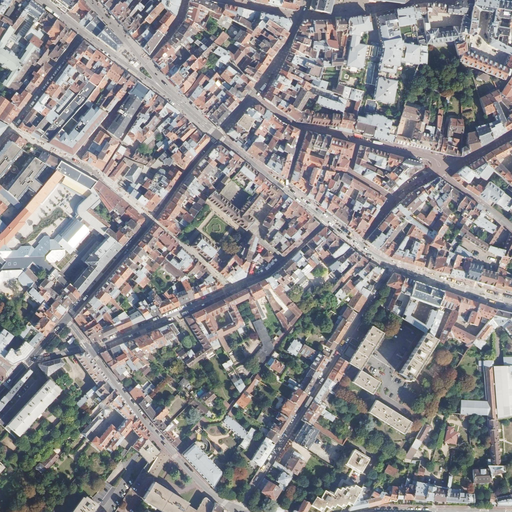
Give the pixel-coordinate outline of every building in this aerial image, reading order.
[(0,0),(0,5),(5,9),(7,6),(10,0),(0,0)] [(19,5),(19,6),(8,21),(2,17),(0,19),(0,20),(3,23),(0,27),(5,31),(8,26),(10,27),(15,21),(22,10),(29,0),(10,0),(7,6),(9,7),(3,15),(7,17),(14,7),(13,7),(16,4),(17,5),(19,5)] [(29,0),(22,10),(26,13),(29,15),(30,16),(32,17),(36,19),(43,10),(39,7),(38,7),(37,6),(36,5),(29,0)] [(48,0),(56,6),(59,8),(65,13),(77,0),(48,0)] [(89,10),(79,0),(77,0),(65,13),(78,23),(89,10)] [(107,0),(102,5),(109,12),(119,0),(107,0)] [(125,0),(123,3),(119,0),(109,12),(115,18),(131,0),(125,0)] [(131,0),(115,18),(119,24),(140,0),(131,0)] [(149,0),(140,0),(119,24),(124,28),(135,16),(133,14),(136,9),(139,12),(143,7),(142,5),(146,0),(148,1),(149,0)] [(143,7),(139,12),(135,16),(124,28),(127,32),(155,0),(149,0),(148,1),(143,7)] [(158,3),(155,0),(127,32),(130,35),(143,20),(158,3)] [(155,0),(158,3),(163,8),(164,8),(173,17),(175,14),(179,0),(155,0)] [(204,0),(189,0),(189,3),(207,11),(212,13),(215,7),(213,6),(214,2),(204,0)] [(281,0),(279,7),(295,10),(297,10),(298,6),(288,1),(286,0),(281,0)] [(312,0),(311,4),(310,10),(329,14),(330,14),(332,5),(333,0),(312,0)] [(429,3),(425,3),(426,16),(435,16),(436,13),(462,15),(459,27),(428,29),(427,22),(421,23),(422,25),(423,34),(425,42),(425,44),(453,41),(453,40),(454,44),(462,42),(462,34),(466,35),(468,29),(473,0),(458,0),(456,1),(454,5),(429,3)] [(496,1),(490,0),(473,0),(468,29),(466,35),(469,34),(473,30),(477,12),(478,10),(488,12),(489,13),(486,32),(488,34),(488,35),(488,37),(489,38),(490,39),(496,1)] [(511,3),(496,1),(490,39),(495,41),(496,35),(501,36),(499,42),(504,44),(507,28),(498,26),(499,17),(508,18),(511,3)] [(163,8),(158,3),(143,20),(147,23),(148,24),(149,23),(156,15),(157,16),(158,16),(158,15),(157,14),(163,8)] [(207,11),(189,3),(185,18),(199,27),(201,29),(209,16),(206,15),(203,21),(204,21),(203,23),(200,21),(203,13),(205,14),(207,11)] [(217,7),(215,7),(212,13),(213,13),(220,16),(218,19),(217,22),(227,29),(230,24),(229,23),(232,20),(236,7),(218,3),(217,7)] [(425,3),(418,4),(418,15),(425,14),(425,18),(421,19),(421,23),(427,22),(426,16),(425,3)] [(412,5),(412,6),(412,21),(421,19),(420,18),(420,17),(419,17),(419,18),(417,16),(417,15),(418,15),(418,4),(412,5)] [(344,52),(343,59),(341,68),(341,69),(340,72),(339,75),(339,76),(337,86),(343,87),(363,91),(355,117),(351,134),(362,137),(365,137),(392,143),(404,107),(410,89),(413,78),(415,71),(417,64),(417,47),(416,44),(415,36),(414,29),(413,27),(412,21),(412,6),(405,7),(401,8),(395,9),(376,13),(381,39),(382,46),(383,46),(383,47),(382,49),(377,48),(369,46),(365,45),(368,36),(367,31),(371,30),(369,14),(351,17),(347,18),(347,34),(344,52)] [(242,9),(236,7),(232,20),(236,22),(242,9)] [(160,13),(163,15),(158,22),(155,20),(152,24),(155,26),(153,28),(153,29),(156,31),(162,35),(167,28),(166,27),(173,17),(164,8),(160,13)] [(260,13),(242,9),(236,22),(232,20),(229,23),(230,24),(243,32),(245,33),(250,27),(260,13)] [(0,64),(2,66),(7,70),(9,71),(5,76),(0,82),(2,83),(5,86),(7,87),(36,47),(35,47),(24,38),(26,34),(23,33),(17,42),(25,47),(23,51),(23,53),(18,62),(16,64),(14,62),(15,60),(17,58),(4,49),(2,52),(1,54),(0,53),(0,50),(6,41),(6,40),(13,29),(23,17),(26,13),(22,10),(15,21),(10,27),(8,26),(5,31),(0,38),(0,64)] [(43,10),(36,19),(31,27),(37,31),(39,28),(43,22),(42,21),(47,13),(43,10)] [(94,15),(89,10),(78,23),(84,27),(94,15)] [(42,21),(43,22),(39,28),(44,32),(46,33),(56,20),(47,13),(42,21)] [(258,19),(260,13),(250,27),(254,29),(258,32),(261,30),(263,27),(265,25),(258,19)] [(260,13),(258,19),(265,25),(267,22),(286,32),(291,23),(289,19),(260,13)] [(99,20),(94,15),(84,27),(114,51),(121,44),(99,20)] [(185,18),(182,21),(194,29),(196,30),(199,27),(185,18)] [(336,39),(335,31),(335,25),(334,18),(324,19),(324,33),(325,40),(325,47),(331,49),(336,50),(336,45),(336,44),(336,39)] [(346,18),(334,18),(335,25),(335,31),(343,31),(341,45),(336,45),(336,50),(344,52),(347,34),(347,18),(346,18)] [(324,19),(312,20),(312,26),(312,32),(320,32),(324,33),(324,19)] [(42,51),(36,47),(7,87),(15,92),(22,83),(18,80),(30,63),(34,66),(37,62),(39,59),(40,58),(56,36),(64,26),(56,20),(46,33),(49,35),(46,38),(48,39),(42,51)] [(147,23),(143,20),(130,35),(134,40),(148,28),(149,29),(151,27),(149,26),(147,25),(146,24),(147,23)] [(182,21),(179,26),(187,32),(186,34),(189,35),(194,29),(182,21)] [(267,22),(265,25),(273,31),(285,39),(288,33),(286,32),(267,22)] [(263,27),(273,34),(271,37),(274,40),(275,39),(282,43),(285,39),(273,31),(265,25),(263,27)] [(413,27),(414,29),(415,36),(418,35),(423,34),(422,25),(413,27)] [(67,28),(64,26),(56,36),(40,58),(39,59),(37,62),(41,65),(44,61),(47,56),(50,52),(49,51),(54,44),(53,43),(54,42),(57,39),(59,40),(67,28)] [(179,26),(175,31),(187,42),(189,43),(192,39),(188,37),(189,35),(186,34),(187,32),(179,26)] [(31,27),(26,34),(24,38),(35,47),(36,47),(39,46),(42,42),(39,40),(44,32),(39,28),(37,31),(31,27)] [(254,29),(250,27),(245,33),(249,36),(254,29)] [(263,27),(261,30),(271,37),(273,34),(263,27)] [(57,47),(55,45),(50,52),(47,56),(51,58),(56,52),(59,48),(63,51),(64,50),(60,47),(71,31),(67,28),(59,40),(61,42),(57,47)] [(149,29),(148,28),(134,40),(148,55),(162,35),(156,31),(155,32),(149,29)] [(264,36),(268,39),(269,42),(278,49),(282,43),(275,39),(274,40),(271,37),(261,30),(258,32),(260,33),(264,36)] [(75,34),(71,31),(60,47),(64,50),(75,36),(75,34)] [(175,31),(171,36),(181,46),(191,55),(196,60),(200,56),(202,53),(197,49),(196,49),(195,51),(187,46),(188,45),(186,43),(187,42),(175,31)] [(201,31),(200,32),(206,37),(208,39),(209,38),(201,31)] [(224,64),(228,58),(235,66),(242,56),(244,54),(247,57),(246,59),(241,66),(242,67),(244,69),(245,67),(245,68),(246,66),(247,67),(252,59),(250,58),(252,55),(246,50),(235,42),(233,44),(239,48),(233,56),(227,51),(226,52),(224,50),(219,47),(228,36),(224,33),(222,32),(216,38),(212,43),(217,46),(213,51),(221,57),(219,59),(218,60),(223,64),(224,64)] [(245,33),(243,32),(235,42),(246,50),(248,47),(244,44),(247,40),(249,42),(252,38),(249,36),(245,33)] [(308,32),(297,32),(294,36),(308,40),(308,37),(308,32)] [(171,36),(166,43),(174,51),(177,48),(178,49),(181,46),(171,36)] [(308,40),(294,36),(292,42),(308,46),(309,40),(308,40)] [(208,39),(206,37),(200,43),(208,48),(212,43),(208,39)] [(259,48),(258,50),(260,52),(271,59),(274,54),(260,43),(254,39),(252,38),(249,42),(256,49),(258,47),(259,48)] [(192,40),(192,39),(189,43),(191,44),(196,49),(197,49),(199,47),(193,43),(195,40),(193,39),(192,40)] [(459,62),(475,68),(479,69),(507,81),(511,72),(509,70),(511,63),(511,47),(508,46),(504,44),(499,42),(495,41),(490,39),(487,45),(508,54),(502,67),(469,53),(465,51),(465,48),(464,42),(462,42),(454,44),(459,62)] [(86,43),(83,40),(80,44),(71,56),(76,59),(81,51),(80,51),(86,43)] [(193,43),(199,47),(197,49),(202,53),(208,48),(200,43),(195,40),(193,43)] [(262,40),(260,43),(274,54),(278,49),(269,42),(267,45),(266,44),(266,43),(262,40)] [(311,59),(307,57),(301,54),(289,49),(287,53),(315,66),(322,66),(341,68),(343,59),(333,60),(333,56),(330,56),(330,54),(331,49),(325,47),(325,40),(320,41),(313,41),(311,48),(311,49),(315,51),(311,59)] [(308,46),(292,42),(291,43),(290,45),(289,49),(301,54),(304,49),(309,52),(311,49),(311,48),(310,47),(308,46)] [(86,43),(80,51),(81,51),(76,59),(71,56),(66,63),(75,70),(79,73),(85,66),(95,49),(86,43)] [(166,43),(159,50),(166,57),(169,59),(172,56),(171,54),(174,51),(166,43)] [(212,43),(208,48),(202,53),(200,56),(203,59),(204,57),(205,57),(210,51),(211,53),(213,51),(217,46),(212,43)] [(171,54),(172,56),(169,59),(160,68),(159,69),(164,74),(174,65),(178,68),(181,65),(191,55),(181,46),(178,49),(177,48),(174,51),(171,54)] [(425,46),(417,47),(417,64),(424,66),(425,46)] [(252,55),(250,58),(252,59),(265,68),(271,59),(260,52),(257,55),(254,53),(255,52),(248,47),(246,50),(252,55)] [(96,66),(97,66),(104,56),(95,49),(85,66),(79,73),(76,77),(73,81),(68,87),(77,94),(92,73),(88,70),(94,61),(96,62),(92,67),(93,69),(96,66)] [(311,49),(309,52),(307,57),(311,59),(315,51),(311,49)] [(166,57),(159,50),(152,59),(158,66),(166,57)] [(60,55),(56,52),(51,58),(55,61),(60,55)] [(285,57),(285,59),(284,61),(295,66),(295,65),(296,64),(301,67),(301,66),(307,69),(307,70),(306,71),(304,73),(303,76),(304,76),(319,81),(321,73),(322,66),(315,66),(287,53),(285,57)] [(180,70),(178,68),(169,78),(175,86),(190,67),(196,60),(191,55),(181,65),(183,67),(180,70)] [(77,94),(75,95),(50,124),(44,132),(38,138),(47,143),(86,99),(96,85),(113,63),(104,56),(97,66),(92,73),(77,94)] [(200,56),(196,60),(190,67),(193,70),(194,71),(197,68),(199,69),(205,62),(206,61),(203,59),(200,56)] [(169,59),(166,57),(158,66),(160,68),(169,59)] [(247,67),(246,66),(245,68),(246,69),(248,70),(258,78),(265,68),(252,59),(247,67)] [(223,64),(218,60),(212,69),(214,71),(217,67),(219,68),(223,64)] [(44,61),(41,65),(39,69),(46,73),(51,66),(44,61)] [(284,61),(282,64),(300,74),(301,71),(302,69),(295,66),(284,61)] [(75,70),(66,63),(60,70),(70,77),(72,74),(75,70)] [(124,72),(113,63),(96,85),(101,89),(109,78),(111,80),(106,88),(110,91),(113,86),(116,82),(124,72)] [(226,66),(228,67),(220,76),(228,83),(235,75),(250,88),(253,84),(241,74),(240,75),(230,68),(232,65),(228,63),(226,66)] [(223,64),(219,68),(217,71),(220,76),(228,67),(226,66),(224,64),(223,64)] [(282,64),(279,70),(300,80),(302,77),(312,82),(310,85),(324,91),(326,83),(319,81),(304,76),(303,76),(300,74),(282,64)] [(178,68),(174,65),(164,74),(168,79),(169,78),(178,68)] [(31,73),(34,75),(30,81),(36,86),(43,78),(42,78),(37,73),(39,69),(34,66),(31,69),(33,71),(31,73)] [(193,70),(190,67),(175,86),(178,90),(179,89),(183,85),(181,84),(193,70)] [(39,69),(37,73),(42,78),(46,73),(39,69)] [(244,72),(246,75),(249,78),(255,82),(258,78),(248,70),(246,69),(244,72)] [(70,77),(60,70),(52,81),(65,91),(67,89),(68,87),(73,81),(69,78),(70,77)] [(194,71),(193,70),(181,84),(183,85),(179,89),(180,91),(182,93),(190,85),(194,79),(196,74),(194,71)] [(279,70),(277,74),(292,82),(294,78),(298,81),(296,85),(297,86),(299,87),(302,89),(308,93),(306,97),(316,102),(317,98),(330,103),(332,96),(333,94),(331,93),(324,91),(310,85),(300,80),(279,70)] [(113,86),(110,91),(105,98),(107,100),(100,110),(106,114),(109,111),(105,108),(123,84),(130,76),(124,72),(116,82),(118,84),(115,88),(113,86)] [(488,77),(477,72),(474,80),(478,81),(479,79),(483,81),(484,82),(487,81),(486,80),(488,77)] [(507,84),(490,77),(495,88),(496,90),(501,96),(503,93),(511,79),(511,72),(509,80),(507,84)] [(216,81),(223,86),(226,89),(240,100),(243,97),(232,88),(219,76),(216,73),(214,74),(211,78),(215,82),(216,81)] [(211,78),(207,75),(206,77),(201,74),(193,85),(184,95),(192,103),(204,90),(206,91),(213,84),(215,82),(211,78)] [(277,74),(273,81),(295,94),(299,87),(297,86),(296,85),(294,88),(289,86),(292,82),(277,74)] [(250,88),(235,75),(228,83),(229,85),(233,87),(236,83),(247,92),(250,88)] [(123,84),(105,108),(109,111),(109,112),(117,101),(118,101),(128,88),(129,89),(136,80),(130,76),(123,84)] [(22,82),(26,85),(23,89),(29,94),(36,86),(30,81),(25,78),(22,82)] [(511,79),(503,93),(509,97),(511,93),(511,79)] [(127,92),(129,94),(120,107),(120,108),(120,109),(121,111),(118,115),(115,119),(113,122),(109,127),(107,130),(117,138),(123,130),(133,113),(141,100),(148,89),(136,80),(129,89),(127,92)] [(65,91),(52,81),(43,93),(48,97),(51,99),(56,103),(58,100),(55,98),(56,96),(57,94),(60,91),(63,94),(65,91)] [(215,82),(213,84),(220,90),(223,86),(216,81),(215,82)] [(273,81),(270,87),(280,94),(293,103),(297,96),(295,94),(273,81)] [(22,82),(22,83),(15,92),(19,95),(23,89),(26,85),(22,82)] [(236,83),(233,87),(244,96),(247,92),(236,83)] [(208,93),(212,96),(215,99),(218,101),(221,104),(230,111),(237,104),(224,93),(220,90),(213,84),(206,91),(208,93)] [(101,89),(96,85),(86,99),(92,103),(101,89)] [(335,91),(332,90),(331,93),(333,94),(340,96),(343,87),(337,86),(335,91)] [(270,87),(263,99),(286,116),(291,107),(293,103),(280,94),(270,87)] [(342,108),(340,114),(337,131),(351,134),(355,117),(363,91),(343,87),(340,96),(356,102),(352,115),(346,114),(349,103),(345,102),(345,101),(338,99),(338,98),(332,96),(330,103),(342,108)] [(110,91),(106,88),(101,96),(105,98),(110,91)] [(19,95),(15,92),(10,99),(12,100),(10,103),(11,103),(14,105),(20,109),(30,95),(29,94),(23,89),(19,95)] [(60,97),(59,99),(58,100),(56,103),(49,111),(36,126),(29,134),(38,138),(44,132),(41,129),(47,122),(50,124),(75,95),(67,89),(65,91),(63,94),(60,97)] [(153,93),(148,89),(141,100),(143,102),(145,103),(147,105),(149,102),(148,101),(153,93)] [(226,89),(224,93),(237,104),(240,100),(226,89)] [(302,89),(297,96),(293,103),(291,107),(299,111),(300,108),(306,97),(308,93),(302,89)] [(206,91),(204,90),(192,103),(195,106),(203,98),(202,97),(204,94),(205,95),(208,93),(206,91)] [(511,108),(501,96),(496,90),(479,100),(482,108),(489,105),(506,132),(510,129),(511,128),(511,108)] [(43,93),(37,102),(49,111),(56,103),(51,99),(48,102),(46,100),(48,97),(43,93)] [(156,96),(153,93),(148,101),(149,102),(147,105),(145,103),(139,112),(143,115),(156,96)] [(205,95),(203,98),(195,106),(199,109),(212,96),(208,93),(205,95)] [(503,93),(501,96),(511,108),(511,99),(509,97),(503,93)] [(449,94),(448,103),(445,120),(449,122),(449,119),(461,121),(461,114),(460,95),(449,94)] [(0,118),(8,123),(9,124),(20,109),(14,105),(11,103),(10,103),(8,101),(0,95),(0,118)] [(105,98),(101,96),(95,106),(100,110),(107,100),(105,98)] [(161,99),(156,96),(143,115),(139,112),(136,116),(137,116),(140,119),(141,117),(144,119),(145,120),(161,99)] [(215,99),(212,96),(199,109),(202,113),(215,99)] [(317,114),(313,113),(310,125),(313,126),(337,131),(340,114),(342,108),(330,103),(317,98),(316,102),(315,105),(331,111),(330,116),(317,114)] [(92,103),(86,99),(47,143),(56,147),(60,143),(65,147),(63,151),(71,155),(85,140),(106,114),(100,110),(95,106),(92,103)] [(166,103),(161,99),(145,120),(144,119),(143,121),(146,123),(151,117),(150,117),(153,113),(154,113),(154,114),(155,115),(166,103)] [(218,101),(215,99),(202,113),(205,115),(218,101)] [(221,104),(218,101),(205,115),(208,118),(221,104)] [(49,111),(37,102),(21,123),(23,126),(27,127),(30,124),(31,125),(32,124),(36,126),(49,111)] [(138,125),(142,120),(143,121),(144,119),(141,117),(140,119),(137,116),(126,135),(131,139),(133,141),(136,138),(141,143),(145,146),(146,148),(153,141),(161,133),(160,131),(161,131),(162,130),(163,129),(169,123),(179,113),(176,110),(166,103),(155,115),(154,114),(151,117),(146,123),(142,128),(138,125)] [(230,111),(221,104),(208,118),(215,125),(218,125),(230,111)] [(257,105),(249,107),(262,115),(265,110),(263,110),(257,105)] [(495,121),(487,124),(493,140),(506,132),(489,105),(482,108),(484,116),(491,113),(495,121)] [(262,115),(249,107),(243,114),(257,123),(259,119),(257,117),(258,116),(260,118),(262,115)] [(299,111),(291,107),(286,116),(295,122),(300,112),(299,111)] [(425,126),(427,112),(423,111),(423,112),(404,107),(392,143),(428,151),(432,134),(433,127),(427,126),(429,129),(429,132),(422,131),(423,122),(425,122),(425,126)] [(434,135),(432,134),(428,151),(443,154),(447,137),(445,137),(443,137),(443,135),(438,134),(440,125),(441,115),(442,109),(437,109),(436,129),(434,135)] [(262,115),(260,118),(259,119),(257,123),(259,124),(258,127),(261,129),(271,114),(265,110),(262,115)] [(303,113),(300,112),(295,122),(296,123),(310,125),(313,113),(304,110),(303,113)] [(434,113),(427,112),(425,126),(427,126),(433,127),(434,127),(434,124),(432,124),(434,113)] [(183,116),(179,113),(169,123),(170,125),(164,131),(163,129),(162,130),(161,131),(164,135),(183,116)] [(471,113),(461,114),(461,121),(467,120),(473,119),(471,113)] [(257,123),(243,114),(235,124),(243,130),(244,131),(251,136),(258,127),(259,124),(257,123)] [(280,122),(271,114),(261,129),(265,132),(273,136),(276,139),(286,125),(280,122)] [(187,120),(183,116),(164,135),(165,138),(166,139),(168,137),(171,135),(173,132),(174,131),(187,120)] [(449,119),(449,122),(447,137),(443,154),(455,156),(459,156),(460,152),(454,151),(455,145),(457,139),(450,138),(451,133),(461,134),(461,121),(449,119)] [(195,127),(187,120),(174,131),(176,133),(179,131),(180,132),(177,135),(173,132),(171,135),(174,138),(173,139),(175,140),(178,137),(180,140),(181,141),(195,127)] [(474,123),(475,126),(480,147),(493,140),(487,124),(478,127),(476,122),(474,123)] [(21,123),(18,128),(29,134),(36,126),(32,124),(31,125),(30,124),(27,127),(23,126),(21,123)] [(235,124),(230,129),(236,133),(243,130),(235,124)] [(298,131),(286,125),(276,139),(275,141),(279,145),(282,147),(284,145),(279,142),(283,138),(286,140),(284,144),(293,150),(298,131)] [(470,133),(465,135),(464,144),(465,146),(468,153),(480,147),(475,126),(469,128),(470,133)] [(261,129),(258,127),(251,136),(255,139),(246,152),(257,160),(266,147),(260,143),(263,139),(261,138),(265,132),(261,129)] [(197,128),(196,129),(188,137),(194,143),(201,136),(204,134),(197,128)] [(236,133),(230,129),(226,134),(234,140),(238,135),(240,136),(244,131),(243,130),(236,133)] [(118,143),(100,131),(93,142),(98,145),(99,146),(103,140),(115,148),(118,143)] [(238,135),(234,140),(233,141),(246,152),(255,139),(251,136),(244,131),(240,136),(238,135)] [(315,135),(306,132),(299,153),(295,163),(305,166),(308,157),(306,156),(309,147),(311,148),(311,147),(315,135)] [(13,134),(8,140),(17,146),(19,144),(23,139),(13,134)] [(204,134),(201,136),(194,143),(188,137),(184,142),(196,153),(208,140),(207,140),(208,139),(208,137),(204,134)] [(131,139),(126,135),(123,140),(128,143),(131,139)] [(330,139),(315,135),(311,147),(320,150),(326,152),(330,139)] [(276,139),(273,136),(267,145),(270,147),(275,141),(276,139)] [(168,137),(166,139),(167,140),(165,142),(158,148),(157,150),(158,151),(161,154),(164,151),(171,160),(173,161),(183,169),(188,163),(189,161),(177,148),(175,146),(173,143),(171,142),(168,137)] [(345,171),(347,169),(336,165),(342,142),(330,139),(326,152),(325,154),(324,157),(323,161),(320,171),(333,175),(334,170),(345,171)] [(17,146),(8,140),(0,149),(0,177),(23,149),(22,149),(17,146)] [(99,146),(98,145),(90,155),(104,164),(115,148),(103,140),(99,146)] [(156,143),(153,141),(146,148),(147,148),(148,150),(149,150),(155,144),(156,143)] [(267,145),(266,147),(257,160),(265,166),(271,154),(272,153),(277,150),(279,145),(275,141),(270,147),(267,145)] [(184,142),(181,145),(193,157),(196,153),(184,142)] [(353,145),(342,142),(336,165),(347,169),(349,161),(340,159),(341,156),(349,159),(353,145)] [(145,146),(141,143),(134,152),(131,158),(133,159),(142,148),(143,148),(145,146)] [(511,148),(507,143),(481,158),(493,171),(498,175),(509,186),(511,187),(511,185),(511,148)] [(272,153),(271,154),(265,166),(278,175),(282,151),(291,156),(293,150),(284,144),(284,145),(282,147),(279,145),(277,150),(272,153)] [(119,145),(116,151),(122,155),(123,154),(131,158),(134,152),(126,147),(126,149),(119,145)] [(181,145),(177,148),(189,161),(193,157),(181,145)] [(35,148),(31,146),(27,152),(31,155),(35,148)] [(213,149),(218,153),(214,158),(221,164),(222,163),(221,163),(224,160),(222,159),(228,152),(219,146),(215,147),(213,149)] [(465,146),(461,148),(460,152),(459,156),(461,156),(468,153),(465,146)] [(377,152),(359,147),(356,159),(365,163),(367,159),(374,162),(377,152)] [(31,155),(33,156),(48,165),(55,169),(60,161),(60,160),(35,148),(31,155)] [(148,150),(147,148),(137,158),(139,159),(143,155),(146,152),(148,150)] [(213,149),(212,148),(206,155),(212,160),(214,158),(218,153),(213,149)] [(148,150),(146,152),(143,155),(146,158),(149,156),(152,158),(154,156),(149,150),(148,150)] [(228,152),(222,159),(224,160),(221,163),(222,163),(221,164),(219,166),(217,169),(221,171),(228,163),(227,162),(234,154),(229,150),(228,152)] [(122,155),(116,151),(103,172),(106,175),(122,155)] [(139,159),(137,161),(146,165),(145,165),(148,166),(161,154),(158,151),(154,156),(152,158),(149,156),(146,158),(143,155),(139,159)] [(164,151),(161,154),(148,166),(145,165),(144,165),(143,168),(140,173),(144,176),(145,177),(147,178),(152,171),(159,164),(160,165),(162,163),(163,164),(165,162),(168,165),(173,161),(171,160),(164,151)] [(291,156),(282,151),(278,175),(284,179),(285,178),(291,156)] [(85,152),(81,159),(101,170),(104,164),(90,155),(85,152)] [(377,152),(374,162),(373,166),(377,168),(382,170),(383,167),(385,163),(388,155),(377,152)] [(239,158),(234,154),(227,162),(228,163),(221,171),(222,173),(225,175),(239,158)] [(206,155),(203,159),(212,167),(211,168),(214,171),(216,168),(213,166),(215,163),(212,160),(206,155)] [(405,160),(388,155),(385,163),(387,164),(386,168),(383,167),(382,170),(389,173),(390,172),(395,168),(397,166),(401,163),(405,160)] [(48,165),(33,156),(5,190),(17,201),(28,188),(35,194),(43,184),(36,178),(48,165)] [(319,160),(308,156),(308,157),(305,166),(295,163),(290,183),(307,196),(316,169),(319,170),(320,171),(323,161),(319,160)] [(121,171),(122,170),(125,173),(125,174),(126,175),(123,177),(131,182),(133,180),(137,183),(140,184),(143,180),(142,179),(144,176),(140,173),(143,168),(144,165),(124,157),(116,167),(121,171)] [(214,158),(212,160),(215,163),(219,166),(221,164),(214,158)] [(244,162),(239,158),(225,175),(224,176),(229,180),(230,179),(244,162)] [(481,158),(466,167),(478,176),(483,180),(485,181),(493,171),(481,158)] [(203,159),(197,165),(205,172),(207,172),(208,174),(209,175),(212,172),(214,171),(211,168),(212,167),(203,159)] [(365,163),(356,159),(355,164),(363,167),(364,165),(365,163)] [(405,160),(401,163),(413,174),(421,168),(420,164),(405,160)] [(55,169),(63,174),(66,175),(87,188),(90,189),(93,187),(97,181),(60,161),(55,169)] [(257,173),(244,162),(230,179),(243,189),(250,181),(257,173)] [(399,168),(402,171),(400,172),(407,179),(413,174),(401,163),(397,166),(399,168)] [(361,171),(364,172),(362,176),(371,181),(375,174),(374,174),(373,173),(355,164),(353,170),(360,174),(361,171)] [(363,167),(355,164),(373,173),(375,169),(364,165),(363,167)] [(197,165),(194,168),(204,177),(206,175),(205,174),(207,172),(205,172),(197,165)] [(465,166),(456,173),(467,183),(469,182),(473,176),(477,179),(478,176),(466,167),(465,166)] [(121,171),(116,167),(108,176),(113,180),(121,171)] [(163,169),(160,169),(155,173),(163,176),(173,183),(181,172),(174,168),(171,172),(169,170),(167,173),(163,169)] [(194,168),(190,174),(197,181),(196,182),(199,184),(200,183),(202,181),(208,188),(211,185),(210,184),(206,179),(204,177),(194,168)] [(395,168),(390,172),(401,183),(407,179),(400,172),(402,171),(399,168),(397,170),(395,168)] [(24,207),(8,224),(6,226),(1,231),(0,232),(0,246),(3,244),(4,245),(6,242),(25,222),(23,221),(30,213),(44,197),(63,174),(55,169),(43,184),(35,194),(24,207)] [(319,170),(316,169),(307,196),(312,200),(317,183),(315,182),(319,170)] [(330,174),(332,175),(333,175),(320,171),(319,170),(315,182),(317,183),(312,200),(315,202),(328,176),(329,177),(330,174)] [(383,173),(383,174),(397,186),(398,185),(401,183),(390,172),(389,173),(382,170),(381,171),(383,173)] [(155,173),(152,171),(147,178),(151,180),(155,173)] [(213,180),(212,182),(213,183),(222,173),(221,171),(213,180)] [(397,186),(383,174),(381,173),(377,171),(375,174),(371,181),(390,193),(397,186)] [(163,176),(155,173),(151,180),(156,184),(156,183),(157,184),(159,182),(162,184),(160,187),(161,187),(166,191),(167,192),(173,183),(163,176)] [(250,195),(254,191),(253,191),(264,178),(257,173),(250,181),(243,189),(250,195)] [(330,180),(330,179),(322,195),(324,196),(318,205),(325,210),(332,195),(339,181),(342,174),(336,173),(332,181),(330,180)] [(456,173),(451,177),(464,188),(466,184),(467,183),(456,173)] [(190,174),(184,183),(183,184),(191,190),(194,193),(195,194),(197,196),(204,202),(207,199),(199,192),(198,193),(195,189),(197,187),(204,192),(206,190),(200,183),(199,184),(196,182),(197,181),(190,174)] [(336,198),(332,195),(325,210),(331,215),(342,195),(352,179),(343,174),(342,174),(339,181),(343,183),(338,193),(339,194),(336,198)] [(66,175),(63,181),(84,193),(87,188),(66,175)] [(229,180),(224,176),(215,189),(215,190),(214,191),(218,194),(229,180)] [(329,177),(328,176),(315,202),(318,205),(324,196),(322,195),(330,179),(330,180),(331,178),(329,177)] [(143,180),(144,181),(141,185),(146,188),(151,180),(147,178),(145,177),(143,180)] [(271,184),(264,178),(253,191),(254,191),(256,193),(253,197),(250,195),(246,200),(247,200),(255,207),(260,201),(262,199),(260,197),(271,184)] [(428,183),(433,188),(429,194),(428,195),(431,200),(432,198),(435,194),(436,193),(438,192),(435,190),(437,188),(439,190),(445,183),(438,178),(428,183)] [(367,188),(352,179),(342,195),(348,198),(353,190),(362,195),(367,188)] [(93,187),(99,197),(110,212),(112,210),(113,209),(115,212),(120,219),(122,217),(126,220),(129,216),(134,210),(97,180),(97,181),(93,187)] [(133,180),(131,182),(125,190),(128,193),(137,183),(133,180)] [(156,184),(151,180),(146,188),(147,189),(161,198),(166,191),(161,187),(158,191),(153,187),(156,184)] [(140,184),(137,183),(128,193),(136,199),(140,194),(139,193),(141,190),(137,188),(140,184)] [(428,183),(422,186),(429,194),(433,188),(428,183)] [(443,192),(439,197),(435,201),(439,207),(447,196),(446,196),(451,188),(445,183),(439,190),(438,191),(440,192),(441,192),(442,192),(443,192)] [(483,189),(477,196),(485,202),(488,198),(495,204),(496,203),(502,194),(503,193),(488,183),(486,185),(483,189)] [(183,184),(180,188),(190,195),(192,196),(194,193),(191,190),(183,184)] [(283,193),(271,184),(260,197),(262,199),(265,202),(268,204),(271,207),(274,202),(275,203),(283,193)] [(466,184),(464,188),(477,197),(477,196),(483,189),(479,186),(477,184),(475,188),(472,186),(471,187),(466,184)] [(208,188),(207,189),(211,194),(214,191),(215,190),(215,189),(211,185),(208,188)] [(422,186),(418,189),(423,195),(425,194),(427,196),(428,195),(429,194),(422,186)] [(2,187),(0,188),(0,192),(17,209),(21,205),(17,201),(5,190),(2,187)] [(79,214),(83,218),(86,221),(106,237),(104,239),(101,242),(95,248),(88,257),(85,261),(88,265),(86,268),(81,274),(80,275),(78,277),(71,285),(80,294),(87,285),(90,282),(95,276),(97,273),(105,264),(114,254),(117,251),(122,245),(104,231),(107,227),(86,210),(89,208),(90,207),(99,197),(93,187),(90,189),(92,192),(80,204),(80,205),(79,207),(78,209),(78,212),(79,213),(79,214)] [(180,188),(177,192),(192,201),(200,207),(204,202),(197,196),(195,197),(194,198),(195,199),(194,200),(193,199),(192,198),(189,196),(190,195),(180,188)] [(376,193),(367,188),(362,195),(361,195),(366,198),(371,201),(376,193)] [(464,196),(451,188),(446,196),(447,196),(439,207),(446,217),(450,213),(445,206),(450,199),(457,204),(455,208),(457,209),(459,204),(464,196)] [(147,189),(142,196),(154,206),(161,198),(147,189)] [(418,189),(409,194),(399,204),(410,212),(411,213),(426,199),(426,198),(423,195),(418,189)] [(209,196),(207,199),(246,230),(246,229),(254,220),(248,215),(255,207),(247,200),(238,210),(218,194),(214,191),(211,194),(209,196)] [(192,201),(177,192),(171,202),(181,209),(185,211),(187,208),(180,203),(182,201),(185,204),(187,201),(192,205),(191,206),(190,206),(190,207),(192,209),(188,214),(193,217),(200,207),(192,201)] [(275,203),(272,208),(266,217),(264,220),(268,223),(271,220),(273,216),(277,210),(279,207),(287,197),(283,193),(275,203)] [(366,198),(365,202),(378,210),(386,199),(376,193),(371,201),(366,198)] [(140,194),(136,199),(150,211),(154,206),(142,196),(140,194)] [(506,211),(509,208),(511,211),(511,201),(502,194),(496,203),(506,211)] [(348,198),(342,195),(331,215),(346,226),(351,217),(353,212),(352,210),(351,212),(347,209),(343,206),(348,198)] [(366,198),(361,195),(356,204),(361,207),(365,202),(366,198)] [(419,214),(417,218),(433,230),(437,233),(447,218),(446,217),(439,207),(435,201),(432,198),(431,200),(428,195),(427,196),(426,198),(426,199),(434,208),(425,219),(419,214)] [(464,196),(459,204),(457,209),(456,211),(459,212),(461,209),(464,211),(470,200),(464,196)] [(104,207),(103,208),(110,218),(113,216),(112,215),(110,212),(99,197),(90,207),(92,208),(100,201),(104,207)] [(281,213),(291,200),(287,197),(279,207),(282,209),(279,212),(277,210),(273,216),(275,218),(273,221),(271,220),(268,223),(264,220),(262,225),(267,227),(268,228),(270,225),(272,226),(279,217),(281,213)] [(352,201),(348,198),(343,206),(347,209),(351,204),(352,201)] [(0,214),(6,217),(11,211),(6,207),(7,207),(0,200),(0,214)] [(297,205),(291,200),(281,213),(285,216),(284,217),(286,218),(297,205)] [(463,212),(464,213),(462,217),(463,217),(460,223),(463,225),(467,219),(465,218),(469,211),(471,212),(476,204),(470,200),(464,211),(463,212)] [(180,203),(187,208),(185,211),(188,214),(192,209),(190,207),(185,204),(182,201),(180,203)] [(181,209),(171,202),(164,211),(174,218),(177,214),(181,209)] [(366,210),(366,209),(369,211),(367,213),(373,217),(378,210),(365,202),(361,207),(366,210)] [(356,204),(354,206),(352,210),(353,212),(355,209),(359,211),(361,207),(356,204)] [(395,208),(405,216),(403,219),(407,221),(410,223),(413,225),(414,226),(417,228),(426,234),(426,235),(428,232),(411,219),(412,218),(408,216),(410,212),(399,204),(395,208)] [(465,218),(467,219),(463,225),(461,228),(455,238),(457,240),(460,242),(461,242),(463,238),(467,232),(469,229),(473,222),(480,210),(482,208),(476,204),(471,212),(469,211),(465,218)] [(303,210),(297,205),(286,218),(288,220),(289,218),(291,220),(287,224),(289,226),(290,225),(292,223),(295,218),(303,210)] [(356,217),(357,217),(360,220),(352,231),(360,237),(373,217),(367,213),(365,212),(366,210),(361,207),(359,211),(356,217)] [(107,227),(104,231),(122,245),(130,236),(122,228),(119,223),(117,220),(116,221),(114,217),(112,219),(118,227),(117,228),(118,229),(118,230),(115,233),(108,228),(110,227),(109,226),(110,225),(89,208),(86,210),(107,227)] [(395,208),(391,212),(398,218),(400,216),(403,219),(405,216),(395,208)] [(129,216),(131,217),(127,221),(136,229),(139,226),(139,225),(143,220),(143,216),(134,210),(129,216)] [(311,216),(303,210),(295,218),(298,221),(296,224),(295,226),(292,223),(290,225),(296,230),(297,230),(300,227),(300,228),(311,216)] [(480,210),(473,222),(491,234),(494,228),(495,227),(482,218),(485,214),(480,210)] [(164,211),(157,221),(175,236),(179,230),(173,225),(174,223),(175,224),(177,221),(175,220),(174,218),(164,211)] [(180,217),(182,218),(179,222),(185,227),(193,217),(188,214),(185,211),(180,217)] [(398,218),(391,212),(376,228),(381,232),(382,231),(387,225),(388,225),(389,224),(392,225),(394,226),(392,229),(393,230),(398,225),(399,226),(402,221),(398,218)] [(318,222),(311,216),(300,228),(301,229),(307,234),(318,222)] [(272,226),(270,225),(268,228),(267,227),(265,236),(270,240),(277,230),(284,221),(279,217),(272,226)] [(355,220),(351,217),(346,226),(352,231),(360,220),(357,217),(355,220)] [(286,218),(284,221),(277,230),(280,233),(283,229),(284,230),(286,227),(286,225),(287,224),(291,220),(289,218),(288,220),(286,218)] [(429,245),(438,249),(438,253),(436,252),(435,252),(433,257),(431,256),(431,258),(430,257),(427,269),(441,273),(443,266),(444,263),(444,261),(445,258),(447,253),(446,253),(450,245),(440,239),(451,221),(447,218),(437,233),(433,240),(429,245)] [(125,224),(125,225),(133,233),(136,229),(127,221),(125,224)] [(175,224),(182,230),(185,227),(179,222),(177,221),(175,224)] [(407,221),(401,229),(403,231),(403,232),(410,223),(407,221)] [(491,234),(487,240),(485,243),(467,232),(463,238),(486,252),(486,251),(502,257),(502,255),(510,258),(511,252),(511,234),(510,234),(502,250),(491,246),(504,228),(497,223),(495,227),(494,228),(491,234)] [(155,224),(147,233),(155,240),(157,238),(161,241),(159,243),(163,247),(164,246),(166,248),(166,249),(170,252),(178,243),(155,224)] [(125,225),(122,228),(130,236),(132,234),(133,233),(125,225)] [(280,233),(277,230),(270,240),(265,236),(263,240),(273,247),(277,242),(284,233),(289,237),(291,235),(293,232),(296,230),(290,225),(289,226),(285,231),(284,230),(283,229),(280,233)] [(383,237),(379,234),(377,238),(376,238),(370,244),(373,246),(377,249),(386,238),(393,230),(392,229),(390,227),(388,225),(387,225),(382,231),(385,234),(383,237)] [(398,225),(393,230),(386,238),(377,249),(380,251),(383,253),(389,246),(388,245),(401,229),(399,226),(398,225)] [(414,226),(413,225),(407,237),(406,238),(408,238),(411,240),(415,233),(417,228),(414,226)] [(331,232),(324,227),(312,239),(317,245),(320,243),(318,241),(320,240),(321,241),(331,232)] [(381,232),(376,228),(365,241),(367,242),(370,244),(376,238),(377,238),(379,234),(381,232)] [(418,243),(419,243),(412,264),(423,268),(426,258),(427,252),(428,248),(429,247),(429,245),(433,240),(429,237),(426,235),(426,234),(417,228),(415,233),(421,238),(428,243),(426,245),(424,256),(420,254),(421,251),(422,245),(420,244),(421,241),(419,240),(418,243)] [(293,232),(295,234),(293,237),(291,235),(289,237),(296,244),(307,234),(301,229),(299,231),(297,230),(296,230),(293,232)] [(252,234),(249,231),(239,246),(247,249),(249,244),(246,243),(252,234)] [(393,242),(389,246),(383,253),(386,255),(390,258),(406,238),(407,237),(403,232),(403,231),(397,237),(398,239),(402,234),(403,235),(396,244),(393,242)] [(3,244),(0,246),(0,255),(1,256),(4,259),(5,261),(11,266),(20,275),(23,272),(26,269),(30,264),(32,263),(37,267),(41,271),(43,273),(46,276),(49,273),(55,268),(58,272),(57,274),(58,274),(61,277),(64,274),(59,270),(58,271),(51,264),(51,260),(55,260),(57,258),(59,259),(64,252),(65,247),(60,247),(61,242),(55,237),(50,237),(50,232),(45,232),(39,239),(40,240),(34,246),(31,242),(21,243),(17,247),(12,248),(6,242),(4,245),(3,244)] [(337,237),(331,232),(321,241),(320,243),(317,245),(313,249),(316,252),(321,248),(320,246),(322,245),(324,242),(328,245),(337,237)] [(143,238),(140,242),(151,251),(148,255),(151,258),(154,260),(156,262),(159,265),(160,264),(165,258),(160,254),(161,254),(152,246),(154,243),(163,251),(164,251),(166,249),(166,248),(164,246),(163,247),(159,243),(155,240),(147,233),(143,238)] [(296,244),(289,237),(284,233),(277,242),(273,247),(283,256),(296,244)] [(421,238),(415,233),(411,240),(418,243),(419,240),(421,238)] [(201,234),(191,246),(208,261),(213,255),(217,250),(218,249),(201,234)] [(257,238),(252,234),(246,243),(249,244),(247,249),(252,251),(257,238)] [(321,248),(316,252),(319,256),(322,259),(325,263),(333,258),(330,254),(343,242),(337,237),(328,245),(329,246),(327,249),(326,250),(323,246),(321,248)] [(408,238),(406,238),(390,258),(412,264),(419,243),(418,243),(411,240),(409,242),(413,244),(410,253),(407,252),(407,251),(407,250),(406,250),(405,250),(404,253),(401,251),(408,238)] [(451,245),(450,245),(446,253),(447,253),(445,258),(448,259),(453,260),(455,255),(452,255),(453,254),(449,253),(457,240),(455,238),(451,245)] [(317,245),(312,239),(306,244),(309,248),(303,254),(299,250),(297,252),(305,260),(311,255),(318,262),(320,261),(317,257),(319,256),(316,252),(313,249),(317,245)] [(134,249),(132,251),(144,262),(147,258),(148,257),(146,256),(147,255),(148,255),(151,251),(140,242),(134,249)] [(348,246),(343,242),(330,254),(333,258),(341,253),(348,246)] [(172,257),(168,254),(165,258),(169,262),(182,248),(182,247),(178,243),(170,252),(174,255),(172,257)] [(239,246),(236,250),(241,255),(247,262),(249,263),(252,251),(247,249),(239,246)] [(453,254),(452,255),(455,255),(470,259),(471,255),(457,246),(453,254)] [(218,249),(217,250),(226,258),(225,260),(227,263),(228,261),(231,258),(231,257),(220,247),(218,249)] [(194,258),(182,248),(169,262),(182,272),(185,269),(191,261),(194,258)] [(343,254),(342,254),(328,267),(331,271),(329,274),(332,278),(336,282),(341,277),(340,275),(342,273),(343,274),(360,256),(350,248),(343,254)] [(132,251),(127,257),(134,264),(137,261),(140,263),(137,266),(139,268),(141,269),(143,267),(146,264),(144,262),(132,251)] [(268,262),(273,256),(267,251),(262,257),(268,262)] [(318,262),(311,255),(305,260),(297,252),(290,259),(298,267),(297,268),(304,275),(318,262)] [(231,258),(233,261),(237,264),(246,273),(249,263),(247,262),(241,255),(240,257),(241,258),(239,259),(235,255),(234,254),(231,257),(231,258)] [(0,262),(2,264),(0,267),(0,278),(1,277),(11,266),(5,261),(4,259),(1,256),(0,255),(0,262)] [(207,262),(218,273),(227,263),(225,260),(222,263),(213,255),(208,261),(207,262)] [(469,263),(470,259),(455,255),(453,260),(452,263),(449,275),(464,279),(469,263)] [(502,255),(502,257),(500,261),(507,264),(510,258),(502,255)] [(367,262),(360,256),(343,274),(342,273),(340,275),(341,277),(336,282),(335,283),(338,285),(352,271),(351,269),(352,268),(355,270),(352,274),(353,276),(355,273),(362,267),(367,262)] [(127,257),(122,262),(132,271),(134,273),(137,275),(141,279),(145,276),(145,275),(143,273),(147,269),(143,267),(141,269),(139,268),(136,272),(134,270),(137,266),(134,264),(127,257)] [(165,258),(160,264),(179,280),(180,279),(185,275),(186,276),(189,272),(185,269),(182,272),(169,262),(165,258)] [(228,261),(227,263),(218,273),(223,277),(228,273),(232,269),(233,268),(230,265),(233,261),(231,258),(228,261)] [(290,259),(280,268),(295,283),(304,275),(297,268),(298,267),(290,259)] [(196,265),(191,261),(185,269),(189,272),(190,271),(193,268),(196,265)] [(445,267),(443,266),(441,273),(449,275),(452,263),(447,262),(444,261),(444,263),(445,264),(445,267)] [(507,264),(500,261),(498,269),(503,271),(506,265),(507,264)] [(122,262),(114,272),(124,280),(132,271),(122,262)] [(143,267),(147,269),(152,274),(159,265),(156,262),(155,264),(151,268),(146,263),(146,264),(143,267)] [(198,262),(196,265),(193,268),(197,271),(202,266),(198,262)] [(367,262),(362,267),(355,273),(359,277),(355,281),(352,283),(349,280),(348,280),(341,288),(343,290),(338,296),(341,299),(353,286),(374,265),(367,262)] [(480,267),(469,263),(464,279),(476,282),(480,269),(480,267)] [(232,269),(228,273),(236,280),(244,277),(246,273),(237,264),(234,267),(236,270),(234,271),(232,269)] [(383,269),(374,265),(353,286),(357,289),(361,295),(365,297),(373,286),(370,284),(370,285),(365,281),(368,277),(376,281),(383,269)] [(17,277),(17,279),(18,281),(22,284),(27,284),(29,287),(31,285),(34,282),(23,272),(20,275),(11,266),(1,277),(17,277)] [(202,266),(197,271),(201,275),(207,270),(202,266)] [(54,278),(60,283),(65,287),(76,298),(80,294),(71,285),(69,283),(68,285),(62,279),(61,280),(57,276),(58,274),(57,274),(58,272),(55,268),(49,273),(54,278)] [(280,268),(275,272),(282,279),(281,281),(284,284),(286,282),(291,287),(295,283),(280,268)] [(38,287),(39,286),(49,295),(54,300),(64,309),(71,301),(72,303),(76,298),(65,287),(60,283),(58,285),(62,288),(60,290),(60,291),(62,292),(59,296),(49,287),(54,281),(53,279),(54,278),(49,273),(46,276),(43,273),(41,275),(45,278),(40,284),(35,279),(36,278),(26,269),(23,272),(34,282),(31,285),(35,290),(38,287)] [(497,274),(480,269),(476,282),(493,287),(497,274)] [(498,269),(497,274),(493,287),(511,292),(511,279),(510,279),(511,279),(504,277),(504,275),(505,272),(503,271),(498,269)] [(207,270),(201,275),(199,277),(201,278),(203,280),(206,278),(211,274),(207,270)] [(124,280),(114,272),(107,280),(117,289),(121,285),(122,286),(123,285),(122,283),(124,280)] [(275,272),(269,277),(276,284),(278,283),(279,282),(282,285),(281,286),(286,291),(289,289),(284,284),(281,281),(282,279),(275,272)] [(228,273),(223,277),(226,279),(228,280),(230,283),(236,280),(228,273)] [(404,277),(393,273),(385,285),(388,286),(381,297),(394,302),(404,277)] [(211,274),(206,278),(212,291),(217,289),(213,281),(216,279),(211,274)] [(133,279),(134,280),(137,283),(140,285),(143,288),(149,280),(147,278),(145,276),(141,279),(137,275),(134,278),(133,279)] [(180,279),(185,290),(190,300),(202,295),(198,285),(195,287),(195,289),(194,290),(192,286),(190,287),(186,279),(188,278),(186,276),(185,275),(180,279)] [(263,280),(269,287),(278,296),(282,292),(283,294),(286,291),(281,286),(278,283),(276,284),(269,277),(268,277),(263,280)] [(414,281),(404,277),(394,302),(390,312),(401,318),(409,302),(409,298),(410,290),(414,281)] [(200,284),(198,285),(202,295),(212,291),(206,278),(203,280),(202,281),(203,283),(200,284)] [(216,279),(213,281),(217,289),(223,286),(216,280),(217,279),(216,279)] [(100,288),(114,299),(120,292),(117,289),(107,280),(100,288)] [(265,295),(267,299),(285,331),(290,325),(291,326),(301,313),(287,298),(283,294),(282,292),(278,296),(292,313),(286,319),(281,313),(284,310),(274,300),(267,288),(269,287),(263,280),(257,283),(265,295)] [(124,283),(127,285),(121,292),(125,296),(128,292),(131,295),(134,292),(133,290),(128,283),(126,281),(124,283)] [(414,281),(410,290),(409,298),(437,307),(438,305),(443,291),(414,281)] [(257,283),(247,288),(261,318),(264,317),(256,299),(265,295),(257,283)] [(335,283),(333,285),(328,291),(326,293),(329,295),(338,285),(335,283)] [(26,291),(37,302),(35,304),(38,308),(40,305),(44,299),(38,292),(35,290),(31,285),(29,287),(26,291)] [(173,291),(174,293),(180,304),(190,300),(185,290),(177,293),(173,285),(172,286),(173,291)] [(40,289),(38,292),(44,299),(45,299),(49,295),(39,286),(38,287),(40,289)] [(357,289),(353,286),(341,299),(349,306),(353,309),(357,311),(365,297),(361,295),(357,289)] [(114,299),(100,288),(93,296),(104,305),(105,304),(108,300),(113,304),(114,306),(118,309),(121,307),(120,306),(117,302),(114,299)] [(259,319),(253,322),(263,345),(252,359),(258,369),(274,347),(272,344),(261,318),(247,288),(223,299),(227,309),(229,312),(237,329),(239,333),(242,332),(240,327),(244,325),(234,304),(248,297),(249,301),(248,302),(249,305),(253,313),(255,317),(257,316),(259,319)] [(341,288),(340,288),(331,297),(334,300),(331,302),(335,306),(339,301),(337,298),(337,297),(338,296),(343,290),(341,288)] [(150,295),(156,303),(160,313),(176,306),(168,298),(163,300),(152,289),(150,292),(149,293),(150,295)] [(163,293),(168,298),(176,306),(180,304),(174,293),(169,295),(166,291),(163,293)] [(460,297),(443,291),(438,305),(451,310),(440,335),(434,332),(441,312),(440,311),(441,308),(437,307),(435,312),(429,329),(427,334),(436,340),(442,343),(446,335),(451,326),(455,317),(460,297)] [(131,295),(127,299),(120,306),(121,307),(124,312),(126,313),(134,305),(137,301),(139,299),(134,292),(131,295)] [(144,300),(141,302),(152,316),(160,313),(156,303),(150,295),(149,296),(147,298),(151,303),(147,305),(144,300)] [(101,316),(107,311),(110,310),(104,305),(93,296),(88,303),(95,309),(96,311),(101,316)] [(127,299),(125,296),(120,302),(119,301),(117,302),(120,306),(127,299)] [(381,297),(378,302),(382,305),(381,306),(383,307),(390,312),(394,302),(381,297)] [(478,304),(460,297),(455,317),(463,321),(466,314),(467,310),(470,311),(475,312),(478,304)] [(43,306),(46,309),(58,318),(61,314),(50,305),(49,307),(46,305),(48,303),(45,299),(44,299),(40,305),(43,306)] [(139,310),(140,311),(145,319),(152,316),(141,302),(139,299),(137,301),(139,303),(138,303),(141,306),(137,309),(139,310)] [(223,299),(203,309),(218,338),(220,341),(226,351),(229,349),(222,336),(237,329),(229,312),(226,313),(227,314),(225,315),(229,321),(227,322),(228,324),(219,329),(213,319),(212,316),(216,314),(227,309),(223,299)] [(49,304),(50,305),(61,314),(64,309),(54,300),(52,303),(49,301),(48,303),(49,304)] [(401,318),(425,333),(427,328),(429,329),(435,312),(430,310),(427,319),(424,325),(408,316),(408,314),(409,315),(411,312),(410,311),(414,304),(409,302),(401,318)] [(88,303),(84,306),(91,314),(94,319),(97,321),(99,320),(102,317),(101,316),(96,311),(95,309),(88,303)] [(0,323),(12,309),(5,304),(0,310),(0,323)] [(105,304),(104,305),(110,310),(112,313),(113,313),(118,309),(114,306),(111,309),(105,304)] [(345,309),(344,310),(341,315),(338,313),(337,315),(338,315),(350,323),(355,314),(353,311),(344,304),(342,307),(345,309)] [(470,311),(466,322),(476,326),(479,316),(483,306),(478,304),(475,312),(470,311)] [(38,308),(37,310),(54,323),(58,318),(46,309),(44,311),(41,309),(43,306),(40,305),(38,308)] [(91,314),(84,306),(74,318),(82,329),(92,322),(91,321),(92,320),(88,316),(91,314)] [(496,310),(487,307),(483,317),(481,322),(486,324),(496,310)] [(191,314),(209,343),(218,338),(203,309),(191,314)] [(33,348),(45,335),(54,323),(37,310),(28,322),(40,332),(39,334),(37,333),(29,343),(29,344),(33,348)] [(139,310),(128,317),(132,324),(145,319),(140,311),(139,310)] [(496,310),(486,324),(474,338),(471,343),(479,349),(484,342),(483,341),(493,328),(495,325),(496,325),(496,310)] [(102,317),(106,322),(109,325),(112,324),(117,330),(132,324),(128,317),(126,313),(124,312),(113,319),(111,315),(107,311),(101,316),(102,317)] [(501,326),(502,326),(504,329),(511,339),(511,325),(507,319),(511,315),(511,313),(501,311),(501,326)] [(201,346),(200,348),(201,349),(194,354),(191,349),(186,352),(189,357),(187,359),(184,361),(185,363),(189,367),(199,360),(201,362),(203,360),(202,358),(213,350),(209,343),(191,314),(185,317),(202,345),(201,346)] [(340,320),(338,323),(334,329),(342,334),(350,323),(338,315),(337,317),(338,318),(340,320)] [(92,322),(82,329),(85,332),(89,329),(89,330),(99,324),(97,321),(94,319),(92,320),(91,321),(92,322)] [(89,330),(89,329),(85,332),(92,342),(108,335),(117,330),(112,324),(109,325),(106,327),(105,326),(101,328),(101,327),(102,326),(103,325),(99,320),(97,321),(99,324),(89,330)] [(26,325),(30,328),(37,333),(39,334),(40,332),(28,322),(26,325)] [(172,323),(167,325),(180,344),(181,345),(183,344),(176,334),(178,332),(172,323)] [(30,328),(26,325),(19,336),(22,339),(30,328)] [(167,325),(156,329),(163,340),(165,340),(168,344),(172,348),(174,347),(170,342),(171,342),(168,339),(171,337),(173,340),(174,339),(179,345),(180,344),(167,325)] [(382,334),(371,326),(348,363),(352,365),(353,366),(354,367),(357,369),(360,370),(382,334)] [(451,338),(453,336),(466,344),(464,346),(467,347),(471,343),(474,338),(451,326),(446,335),(451,338)] [(3,328),(0,331),(0,354),(4,357),(8,352),(4,349),(13,336),(3,328)] [(156,329),(147,333),(152,342),(154,341),(156,346),(157,348),(164,345),(164,346),(168,344),(165,340),(163,340),(156,329)] [(342,334),(334,329),(325,345),(332,350),(342,334)] [(147,333),(132,339),(137,347),(144,354),(146,356),(147,355),(151,360),(154,357),(149,353),(147,352),(151,349),(156,346),(154,341),(152,342),(147,333)] [(427,334),(425,333),(399,374),(410,381),(436,340),(427,334)] [(303,344),(293,338),(285,351),(295,357),(303,344)] [(126,342),(130,350),(146,365),(148,363),(148,362),(149,362),(147,360),(146,361),(142,357),(144,354),(137,347),(132,339),(126,342)] [(10,348),(8,352),(4,357),(12,363),(24,357),(33,348),(29,344),(25,341),(17,349),(14,350),(10,348)] [(122,351),(124,353),(139,369),(144,374),(150,369),(146,365),(130,350),(126,342),(119,345),(122,351)] [(319,372),(328,358),(321,353),(304,343),(303,344),(295,357),(294,357),(310,367),(319,372)] [(347,359),(354,345),(351,343),(343,356),(347,359)] [(119,345),(110,349),(114,356),(118,354),(118,353),(122,351),(119,345)] [(184,349),(177,353),(183,359),(186,357),(187,359),(189,357),(186,352),(184,349)] [(330,354),(323,349),(321,353),(328,358),(330,354)] [(100,353),(105,361),(112,369),(119,365),(115,358),(112,359),(107,352),(108,352),(107,350),(100,353)] [(174,350),(172,352),(179,362),(185,363),(184,361),(183,359),(177,353),(174,350)] [(86,352),(74,355),(97,383),(76,403),(80,407),(95,392),(107,379),(86,352)] [(124,353),(115,358),(119,365),(124,371),(126,369),(124,366),(125,365),(123,363),(125,361),(132,370),(135,369),(136,370),(137,371),(139,369),(124,353)] [(60,358),(37,364),(47,376),(64,364),(60,358)] [(347,362),(340,358),(333,370),(341,375),(342,372),(345,374),(346,375),(352,365),(348,363),(347,362)] [(230,359),(222,364),(224,368),(232,364),(230,359)] [(283,365),(274,359),(269,366),(278,372),(283,365)] [(482,361),(483,366),(486,401),(460,401),(460,414),(468,414),(487,415),(488,419),(496,418),(511,415),(511,380),(510,374),(507,366),(505,366),(493,366),(493,361),(482,361)] [(119,365),(112,369),(120,380),(127,375),(129,377),(131,375),(129,372),(126,369),(124,371),(119,365)] [(267,369),(263,366),(254,378),(258,381),(267,369)] [(304,373),(306,374),(300,384),(298,383),(299,383),(289,377),(287,381),(294,385),(306,393),(319,372),(310,367),(308,372),(306,371),(304,373)] [(0,411),(32,372),(29,369),(0,400),(0,411)] [(341,375),(333,370),(328,378),(332,380),(333,379),(334,378),(337,381),(338,381),(341,376),(343,377),(345,374),(342,372),(341,375)] [(373,378),(360,370),(352,382),(368,392),(371,386),(369,385),(373,378)] [(169,375),(167,373),(161,379),(158,382),(160,384),(169,375)] [(188,382),(183,377),(178,383),(183,387),(188,382)] [(235,377),(231,379),(239,393),(243,388),(238,379),(237,380),(235,377)] [(332,380),(328,378),(323,386),(334,392),(335,391),(332,389),(335,383),(336,384),(337,381),(334,378),(333,379),(332,380)] [(369,385),(371,386),(368,392),(372,394),(379,382),(373,378),(369,385)] [(61,389),(49,379),(6,425),(4,428),(15,438),(17,436),(18,436),(61,389)] [(114,388),(107,379),(95,392),(102,400),(114,388)] [(155,385),(152,383),(144,391),(146,394),(155,385)] [(132,389),(129,392),(138,403),(145,395),(146,394),(144,391),(138,384),(136,386),(132,389)] [(293,388),(295,389),(290,398),(287,396),(286,398),(287,398),(298,405),(306,393),(294,385),(293,388)] [(326,406),(327,405),(322,402),(329,392),(333,395),(334,393),(334,392),(323,386),(312,402),(326,411),(327,409),(325,408),(326,406)] [(118,393),(114,388),(102,400),(101,402),(105,407),(106,405),(109,403),(118,393)] [(199,397),(204,392),(201,389),(196,394),(199,397)] [(207,393),(206,392),(200,397),(206,404),(215,396),(210,390),(207,393)] [(117,429),(111,424),(99,439),(96,436),(91,442),(100,450),(105,444),(109,446),(113,441),(111,439),(113,437),(115,439),(118,434),(121,436),(137,417),(118,393),(109,403),(125,419),(117,429)] [(249,399),(242,393),(235,402),(243,407),(249,399)] [(145,395),(138,403),(151,420),(164,407),(160,403),(158,406),(155,408),(150,402),(148,404),(144,400),(147,397),(145,395)] [(197,406),(195,408),(202,415),(203,415),(208,409),(195,397),(190,402),(192,404),(193,403),(197,406)] [(298,405),(287,398),(279,412),(290,419),(298,405)] [(225,400),(221,403),(227,409),(228,407),(229,405),(225,400)] [(375,400),(368,412),(403,434),(410,422),(375,400)] [(345,441),(313,422),(321,410),(322,411),(321,414),(332,421),(335,417),(326,411),(312,402),(301,420),(305,423),(318,430),(342,445),(345,441)] [(105,407),(102,410),(100,412),(102,414),(104,416),(110,409),(106,405),(105,407)] [(168,411),(164,407),(151,420),(161,432),(166,427),(160,420),(168,411)] [(359,408),(352,420),(354,421),(350,426),(353,428),(363,411),(359,408)] [(98,413),(96,413),(92,418),(93,419),(98,414),(100,412),(102,410),(102,409),(98,413)] [(203,415),(203,416),(209,421),(213,421),(213,418),(215,416),(208,409),(203,415)] [(275,417),(280,421),(277,425),(271,422),(268,427),(270,429),(280,435),(290,419),(279,412),(275,417)] [(226,413),(221,420),(231,429),(234,431),(243,439),(247,431),(244,429),(230,416),(226,413)] [(98,414),(93,419),(80,433),(86,438),(103,419),(102,419),(102,418),(100,415),(98,414)] [(259,415),(256,420),(266,426),(269,421),(259,415)] [(111,452),(131,428),(139,438),(132,447),(137,451),(147,438),(148,436),(150,434),(137,417),(121,436),(118,434),(115,439),(113,441),(109,446),(107,449),(111,452)] [(496,418),(488,419),(492,465),(500,465),(496,418)] [(166,427),(161,432),(175,448),(180,441),(171,432),(173,430),(172,428),(176,424),(172,421),(166,427)] [(318,430),(305,423),(293,442),(306,450),(318,430)] [(430,425),(424,423),(404,458),(410,460),(423,438),(426,439),(426,436),(427,432),(430,433),(431,430),(431,428),(430,427),(430,425)] [(247,431),(243,439),(241,442),(239,446),(244,449),(255,431),(250,427),(247,431)] [(452,429),(447,428),(444,442),(454,444),(457,433),(452,432),(452,429)] [(280,435),(270,429),(265,437),(271,440),(275,443),(280,435)] [(264,439),(263,439),(250,460),(260,466),(274,445),(270,442),(271,440),(265,437),(264,439)] [(147,438),(137,451),(139,453),(145,459),(147,462),(143,469),(147,472),(159,452),(159,451),(154,447),(149,440),(147,438)] [(192,443),(190,446),(181,454),(191,465),(201,452),(192,443)] [(128,451),(124,449),(119,455),(123,458),(128,451)] [(167,457),(161,450),(159,451),(159,452),(147,472),(150,473),(156,477),(167,459),(167,457)] [(369,460),(354,450),(346,463),(361,472),(369,460)] [(58,456),(53,451),(41,463),(46,469),(58,456)] [(290,455),(291,456),(284,467),(275,462),(272,466),(281,472),(281,471),(287,474),(289,472),(296,476),(304,464),(297,459),(299,455),(293,451),(290,455)] [(201,452),(191,465),(200,475),(212,488),(217,481),(221,473),(211,463),(209,460),(202,453),(201,452)] [(299,455),(297,459),(304,464),(306,459),(299,455)] [(41,463),(40,463),(35,467),(42,473),(46,469),(41,463)] [(397,471),(388,465),(384,472),(393,478),(397,471)] [(492,465),(487,465),(488,469),(489,476),(503,471),(502,465),(500,465),(492,465)] [(488,469),(471,470),(472,483),(491,482),(489,476),(488,469)] [(281,471),(281,472),(273,485),(281,490),(284,491),(292,477),(287,474),(281,471)] [(381,491),(375,488),(368,500),(365,501),(366,507),(379,504),(385,492),(387,490),(389,486),(393,478),(384,472),(383,474),(389,478),(381,491)] [(407,474),(405,484),(402,499),(412,500),(415,482),(416,476),(413,475),(413,479),(414,479),(413,482),(413,483),(413,485),(407,484),(407,482),(408,482),(410,475),(407,474)] [(448,474),(446,488),(444,501),(474,503),(473,499),(473,494),(461,494),(462,493),(463,492),(462,491),(461,491),(461,490),(459,490),(448,489),(451,475),(448,474)] [(262,482),(266,484),(261,493),(274,501),(281,490),(273,485),(264,479),(262,482)] [(39,487),(34,481),(29,486),(34,491),(39,487)] [(223,485),(217,481),(212,488),(219,492),(223,485)] [(446,488),(415,482),(412,500),(444,501),(446,488)] [(151,483),(143,497),(166,511),(210,511),(213,504),(205,496),(203,497),(196,509),(151,483)] [(400,488),(399,487),(396,499),(402,499),(405,484),(402,483),(401,486),(400,486),(400,488)] [(332,495),(324,490),(319,498),(315,496),(311,503),(310,504),(318,509),(319,506),(322,508),(324,505),(329,508),(330,505),(333,507),(335,504),(340,507),(341,504),(344,506),(347,502),(351,504),(361,489),(353,485),(352,487),(349,486),(348,489),(345,487),(343,489),(341,488),(339,490),(336,488),(332,495)] [(362,486),(361,489),(351,504),(348,510),(349,511),(366,507),(365,501),(361,502),(361,498),(363,492),(365,488),(362,486)] [(387,490),(389,491),(389,494),(385,492),(379,504),(396,499),(399,487),(392,486),(392,487),(389,486),(387,490)] [(496,495),(494,495),(496,505),(496,507),(511,507),(511,502),(510,497),(508,488),(505,488),(507,495),(507,494),(508,498),(497,501),(497,498),(496,495)] [(296,496),(289,493),(286,499),(293,503),(296,496)] [(72,511),(92,511),(98,505),(86,496),(84,498),(84,497),(72,511)] [(311,503),(303,499),(297,511),(294,510),(293,510),(291,511),(305,511),(310,504),(311,503)] [(214,502),(213,504),(210,511),(225,511),(225,510),(214,502)]
